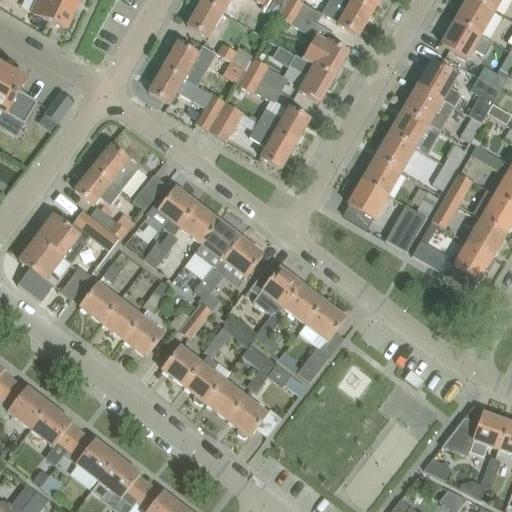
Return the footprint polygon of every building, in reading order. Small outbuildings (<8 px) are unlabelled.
[(65,31),(74,12),(48,0),(39,0),(32,16),(65,31)] [(48,0),(74,12),(79,0),(48,0)] [(202,0),(201,3),(222,16),(231,0),(202,0)] [(251,0),(262,6),(259,10),(272,18),(280,5),(272,0),(251,0)] [(295,0),(290,0),(285,8),(316,26),(322,16),(295,0)] [(331,0),(322,15),(338,25),(337,27),(358,39),(372,14),(351,2),(348,0),(331,0)] [(348,0),(351,2),(372,14),(380,0),(348,0)] [(470,0),(467,0),(455,23),(480,37),(494,13),(470,0)] [(470,0),(494,13),(501,0),(470,0)] [(222,16),(201,3),(187,28),(208,40),(222,16)] [(316,26),(285,8),(278,20),(308,39),(316,26)] [(492,44),(480,37),(455,23),(441,47),(466,61),(472,52),(484,59),(492,44)] [(314,36),(301,61),(300,61),(334,81),(348,56),(338,50),(341,46),(333,41),(335,37),(328,33),(323,41),(314,36)] [(177,45),(162,70),(195,89),(204,75),(192,67),(198,58),(177,45)] [(221,46),(215,57),(240,72),(241,71),(244,73),(250,63),(221,46)] [(508,78),(511,72),(511,55),(509,54),(499,72),(508,78)] [(334,81),(300,61),(301,61),(294,56),(287,69),(306,79),(298,93),(319,106),(327,93),(330,94),(336,84),(333,82),(334,81)] [(240,72),(215,57),(210,66),(223,73),(220,78),(232,85),(240,72)] [(253,61),(245,75),(279,95),(287,82),(253,61)] [(417,88),(442,103),(454,110),(461,97),(449,90),(456,79),(431,64),(417,88)] [(194,127),(207,134),(224,105),(195,89),(162,70),(148,95),(169,107),(177,94),(204,110),(194,127)] [(23,99),(18,95),(26,82),(6,71),(0,80),(0,112),(24,127),(37,104),(24,97),(23,99)] [(279,95),(245,75),(237,88),(251,96),(252,94),(273,106),(279,95)] [(511,80),(507,78),(501,88),(502,88),(511,94),(511,80)] [(480,125),(499,92),(476,79),(468,92),(481,100),(470,119),(480,125)] [(417,88),(403,112),(428,127),(442,103),(417,88)] [(44,117),(56,127),(73,105),(60,96),(44,117)] [(224,105),(207,134),(226,145),(243,116),(224,105)] [(265,112),(257,125),(295,147),(309,123),(288,111),(282,122),(265,112)] [(403,112),(389,136),(414,151),(428,127),(403,112)] [(469,145),(480,125),(470,119),(458,139),(469,145)] [(295,147),(257,125),(249,140),(265,150),(260,160),(281,172),(295,147)] [(389,136),(375,160),(401,174),(414,151),(389,136)] [(454,147),(442,167),(453,173),(464,153),(454,147)] [(109,148),(92,171),(121,194),(138,172),(109,148)] [(470,157),(484,165),(489,156),(475,148),(470,157)] [(489,156),(484,165),(497,173),(502,163),(489,156)] [(375,160),(362,184),(387,198),(401,174),(375,160)] [(453,173),(442,167),(431,186),(441,193),(453,173)] [(121,194),(92,171),(74,193),(93,208),(100,200),(109,208),(121,194)] [(511,175),(509,174),(495,198),(511,207),(511,175)] [(459,175),(442,205),(455,213),(472,183),(459,175)] [(132,204),(144,213),(164,187),(153,178),(132,204)] [(373,222),(383,205),(387,198),(362,184),(348,208),(350,209),(373,222)] [(158,212),(180,229),(196,207),(174,190),(158,212)] [(472,216),(481,221),(506,236),(511,225),(511,207),(495,198),(486,192),(472,216)] [(426,194),(414,214),(426,220),(437,201),(426,194)] [(442,205),(431,224),(436,227),(437,227),(444,231),(455,213),(442,205)] [(75,206),(61,225),(78,239),(84,231),(102,246),(111,235),(110,234),(90,218),(75,206)] [(180,229),(202,246),(218,224),(196,207),(180,229)] [(405,209),(385,243),(405,255),(414,240),(426,220),(414,214),(405,209)] [(97,210),(90,218),(110,234),(111,235),(120,242),(126,234),(97,210)] [(42,226),(33,239),(37,242),(61,261),(66,264),(83,242),(78,239),(61,225),(52,219),(45,228),(42,226)] [(481,221),(467,245),(492,260),(506,236),(481,221)] [(194,256),(211,269),(211,270),(212,269),(216,272),(224,263),(240,241),(218,224),(202,246),(194,256)] [(436,227),(431,224),(411,259),(439,275),(447,260),(425,247),(436,227)] [(168,234),(158,248),(166,255),(177,240),(168,234)] [(240,241),(224,263),(246,280),(262,258),(240,241)] [(61,261),(37,242),(28,254),(26,253),(19,264),(44,283),(61,261)] [(492,260),(467,245),(453,269),(478,284),(485,272),(488,274),(495,263),(491,261),(492,260)] [(166,255),(158,248),(155,246),(143,261),(154,270),(158,266),(166,255)] [(113,266),(103,278),(111,284),(121,272),(113,266)] [(211,269),(201,282),(210,288),(220,275),(216,272),(212,269),(211,270),(211,269)] [(277,318),(283,310),(301,287),(278,270),(252,305),(269,317),(272,314),(277,318)] [(60,295),(71,303),(88,281),(77,273),(60,295)] [(210,288),(201,282),(185,302),(193,309),(210,288)] [(161,283),(152,294),(161,301),(169,289),(161,283)] [(79,309),(101,327),(119,303),(97,286),(79,309)] [(301,287),(283,310),(305,327),(322,304),(301,287)] [(141,309),(146,313),(147,312),(150,314),(161,301),(152,294),(141,309)] [(101,327),(123,343),(141,320),(119,303),(101,327)] [(322,304),(305,327),(327,344),(345,321),(322,304)] [(190,319),(178,334),(189,342),(210,314),(199,305),(189,318),(190,319)] [(168,326),(178,334),(190,319),(189,318),(180,311),(168,326)] [(141,320),(123,343),(145,360),(163,337),(152,328),(155,325),(154,318),(150,315),(150,314),(147,312),(146,313),(141,320)] [(261,328),(270,334),(281,320),(277,318),(272,314),(269,317),(261,328)] [(212,340),(221,347),(229,337),(246,350),(241,358),(242,358),(249,348),(255,341),(253,339),(228,319),(224,324),(230,328),(226,333),(221,329),(212,340)] [(253,339),(255,341),(256,340),(262,345),(270,334),(261,328),(253,339)] [(205,406),(223,383),(229,375),(211,360),(221,347),(212,340),(203,353),(208,357),(201,366),(183,390),(194,398),(193,400),(193,404),(199,408),(202,407),(204,405),(205,406)] [(161,373),(183,390),(201,366),(179,349),(161,373)] [(297,376),(309,386),(328,360),(320,353),(316,350),(304,367),(297,376)] [(274,368),(267,362),(257,375),(265,381),(266,379),(281,390),(283,387),(299,399),(300,397),(305,390),(286,376),(274,366),(274,368)] [(0,400),(9,389),(0,382),(0,377),(4,373),(0,369),(0,400)] [(404,381),(416,391),(423,383),(410,373),(404,381)] [(265,381),(257,375),(256,374),(246,387),(255,394),(265,381)] [(205,406),(227,423),(245,400),(223,383),(205,406)] [(7,415),(29,433),(49,407),(26,390),(20,398),(9,389),(0,400),(0,419),(2,421),(7,415)] [(245,400),(227,423),(238,432),(236,434),(237,437),(242,442),(246,441),(247,439),(249,440),(255,432),(266,441),(281,422),(268,412),(265,415),(245,400)] [(57,444),(68,453),(77,441),(66,433),(72,425),(49,407),(29,433),(52,450),(57,444)] [(487,449),(498,453),(508,425),(482,416),(478,426),(464,420),(441,450),(467,460),(469,454),(483,459),(487,449)] [(498,453),(511,457),(511,422),(510,426),(508,425),(498,453)] [(74,467),(97,485),(117,460),(94,442),(88,450),(77,441),(68,453),(79,461),(74,467)] [(490,459),(483,476),(493,480),(499,463),(490,459)] [(125,496),(136,505),(145,493),(133,485),(140,477),(117,460),(97,485),(90,493),(102,502),(108,493),(120,502),(125,496)] [(423,472),(444,483),(450,470),(432,461),(423,472)] [(42,472),(33,483),(40,489),(49,478),(42,472)] [(493,480),(483,476),(479,486),(475,485),(471,498),(480,502),(484,491),(489,493),(493,480)] [(461,487),(458,492),(471,498),(475,485),(471,484),(461,487)] [(0,511),(22,511),(36,495),(26,488),(11,507),(8,505),(7,506),(4,504),(0,504),(0,511)] [(184,511),(185,511),(162,494),(156,502),(145,493),(136,505),(130,511),(142,511),(143,511),(145,511),(184,511)] [(36,495),(22,511),(40,511),(47,504),(36,495)] [(412,511),(400,503),(392,511),(412,511)]
